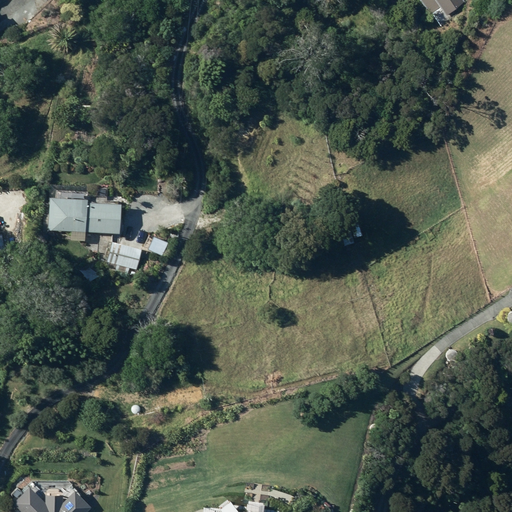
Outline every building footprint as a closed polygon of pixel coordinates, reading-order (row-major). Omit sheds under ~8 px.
[(260,120),(243,108),(228,128),(244,140),(260,120)] [(77,132),(76,143),(84,143),(85,132),(77,132)] [(33,195),(104,200),(106,171),(72,168),(72,166),(63,165),(63,159),(57,158),(56,165),(35,164),(33,195)] [(282,198),(268,190),(262,199),(276,207),(282,198)] [(116,202),(42,199),(41,230),(67,231),(67,240),(82,241),(82,231),(115,232),(116,202)] [(111,242),(103,269),(126,275),(128,268),(136,270),(141,250),(111,242)] [(90,261),(78,270),(87,283),(100,274),(90,261)] [(200,385),(165,390),(168,408),(203,403),(200,385)] [(146,403),(141,404),(143,416),(161,412),(158,397),(146,400),(146,403)] [(8,500),(9,501),(18,511),(82,511),(89,506),(72,486),(57,499),(58,494),(40,494),(40,501),(25,485),(8,500)]
